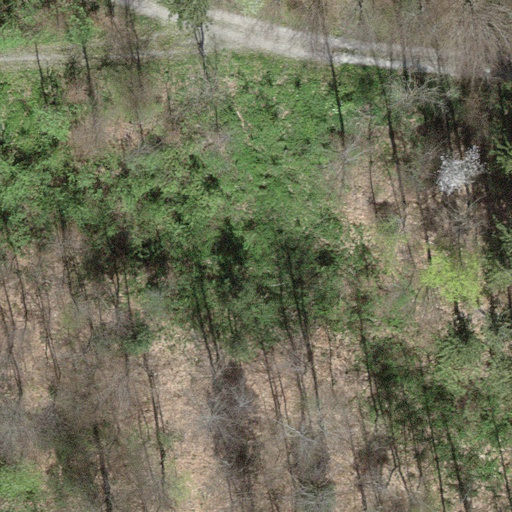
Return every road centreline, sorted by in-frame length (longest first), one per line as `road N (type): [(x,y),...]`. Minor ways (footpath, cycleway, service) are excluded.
road 1 (track): [(161,0),(277,35),(511,58)]
road 2 (track): [(277,35),(0,39)]
